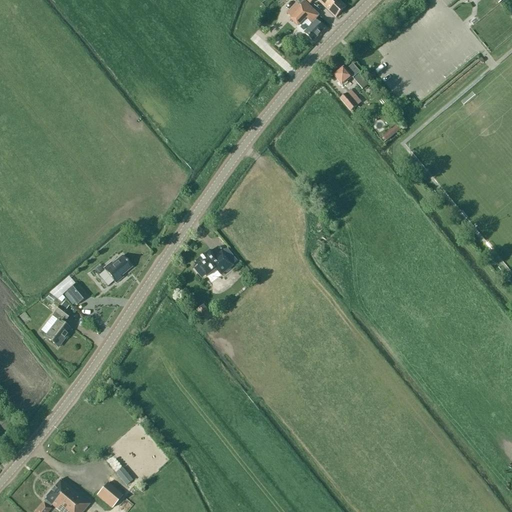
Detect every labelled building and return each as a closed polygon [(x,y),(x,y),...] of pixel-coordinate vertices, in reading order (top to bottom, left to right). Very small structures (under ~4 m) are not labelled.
[(340,0),(318,0),(335,17),(345,7),(339,1),(340,0)] [(297,1),(286,13),(292,18),(291,19),(304,33),(313,42),(325,29),(316,21),(314,20),(319,15),(304,2),(301,5),(297,1)] [(362,89),(368,84),(358,73),(357,74),(353,69),(348,73),(343,67),(333,76),(342,86),(352,77),(362,89)] [(339,99),(350,111),(362,101),(359,97),(357,99),(352,93),(354,92),(351,89),(339,99)] [(382,135),(386,140),(400,129),(395,124),(382,135)] [(220,276),(233,265),(221,251),(214,257),(208,250),(193,262),(203,274),(203,273),(206,277),(215,269),(220,276)] [(112,264),(111,263),(103,269),(115,283),(123,277),(121,276),(131,268),(122,256),(112,264)] [(75,284),(66,292),(77,305),(86,297),(75,284)] [(196,310),(204,321),(211,315),(203,304),(196,310)] [(62,324),(64,321),(65,321),(70,315),(59,307),(54,313),(60,318),(44,338),(57,348),(70,330),(62,324)] [(157,452),(146,456),(150,468),(161,464),(157,452)] [(43,500),(44,500),(45,500),(46,501),(44,504),(43,503),(35,511),(47,511),(50,509),(49,508),(51,505),(59,511),(82,511),(89,505),(60,481),(61,480),(43,500)] [(122,496),(107,483),(97,496),(112,508),(122,496)] [(126,499),(120,506),(127,511),(133,505),(126,499)]
